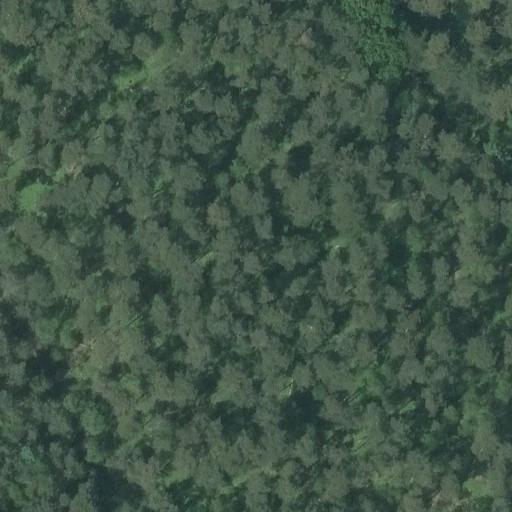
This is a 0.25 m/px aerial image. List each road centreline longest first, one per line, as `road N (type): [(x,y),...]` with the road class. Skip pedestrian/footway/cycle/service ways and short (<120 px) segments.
road 1 (track): [(363,68),(378,117),(511,400)]
road 2 (track): [(511,128),(363,68)]
